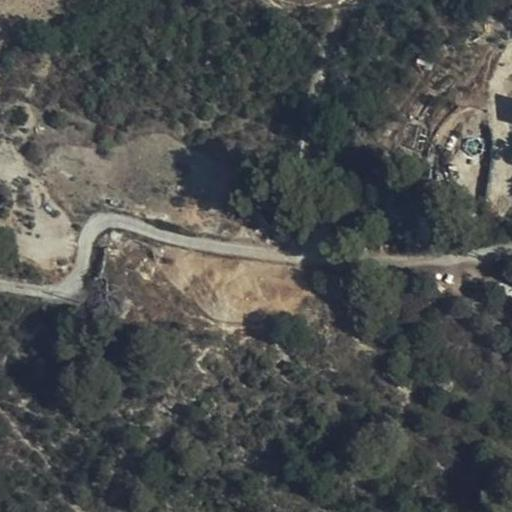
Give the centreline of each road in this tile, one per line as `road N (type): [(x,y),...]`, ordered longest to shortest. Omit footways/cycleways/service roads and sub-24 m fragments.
road 1 (unclassified): [(511,250),(418,260),(313,256),(197,244),(103,220),(89,230),(73,282),(45,292),(0,284)]
road 2 (track): [(343,0),(309,112),(304,170),(313,256)]
